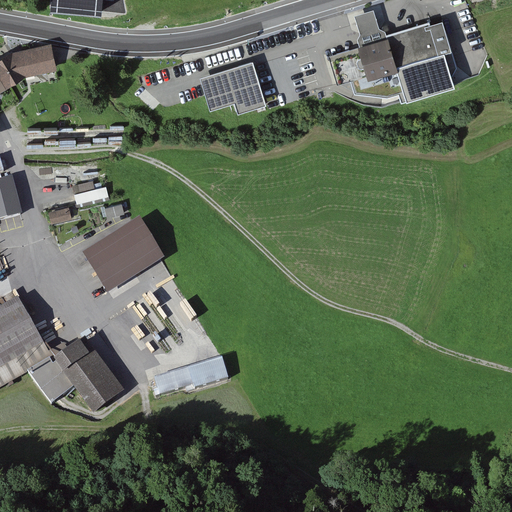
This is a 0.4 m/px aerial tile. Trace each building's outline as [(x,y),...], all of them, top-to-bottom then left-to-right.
[(359,46),(328,55),(337,84),(352,79),(355,90),(387,93),(398,91),(400,96),(401,101),(454,83),(452,74),(457,64),(443,18),(358,42),(359,46)] [(14,53),(0,60),(0,86),(24,73),(53,68),(49,46),(14,53)] [(265,102),(254,62),(204,76),(212,105),(237,98),(241,109),(265,102)] [(93,181),(72,187),(77,208),(109,200),(106,187),(95,190),(93,181)] [(12,184),(0,186),(0,222),(20,217),(12,184)] [(121,204),(105,209),(108,219),(124,214),(121,204)] [(70,207),(49,212),(52,224),(73,219),(70,207)] [(164,262),(140,223),(84,258),(108,297),(164,262)] [(17,297),(0,307),(0,385),(26,370),(51,357),(17,297)] [(132,304),(113,315),(124,335),(143,324),(132,304)] [(125,390),(87,338),(58,359),(75,383),(96,412),(125,390)] [(229,376),(223,356),(155,376),(160,394),(194,383),(195,387),(229,376)] [(51,403),(75,383),(58,359),(54,361),(51,357),(26,370),(51,403)]
